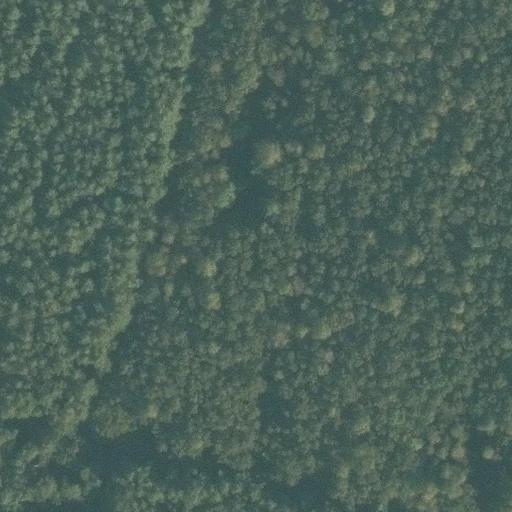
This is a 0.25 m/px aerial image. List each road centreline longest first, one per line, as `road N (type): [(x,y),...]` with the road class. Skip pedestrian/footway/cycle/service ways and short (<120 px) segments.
road 1 (track): [(207,0),(99,432),(116,439)]
road 2 (track): [(399,511),(116,439)]
